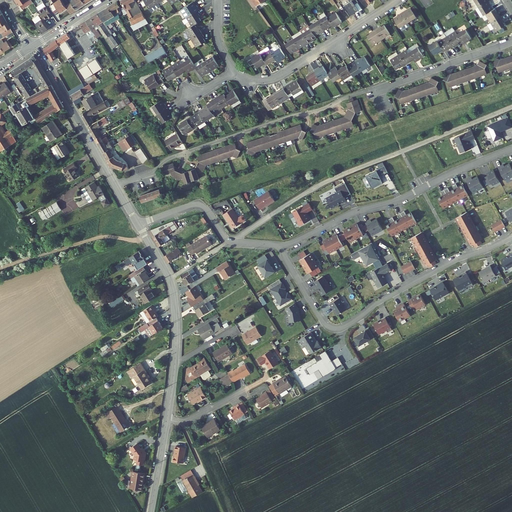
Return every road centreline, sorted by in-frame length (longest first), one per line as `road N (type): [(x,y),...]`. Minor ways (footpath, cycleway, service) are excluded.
road 1 (track): [(233,241),(318,185),(511,107)]
road 2 (residential): [(511,236),(377,301),(337,330),(324,324),(283,253)]
road 3 (residential): [(114,184),(173,156),(377,89)]
road 4 (residential): [(282,245),(511,148)]
road 5 (residential): [(236,69),(261,80),(281,75),(399,0)]
road 6 (tertiary): [(114,184),(35,45)]
road 7 (residential): [(377,89),(511,42)]
road 8 (tertiary): [(166,420),(175,354),(170,280)]
